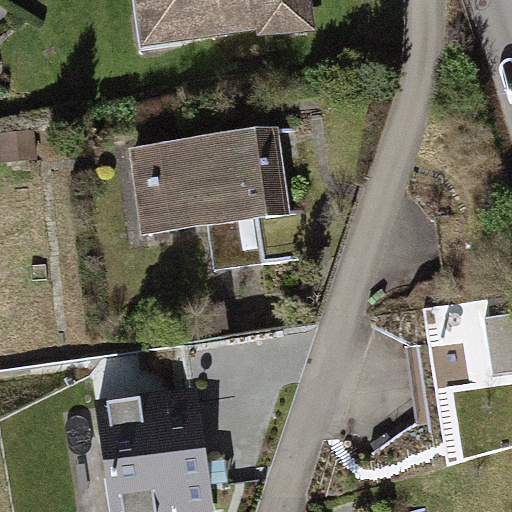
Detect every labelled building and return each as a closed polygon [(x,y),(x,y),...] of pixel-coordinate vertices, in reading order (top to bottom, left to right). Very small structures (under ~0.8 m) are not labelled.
[(173,0),(179,36),(265,24),(266,30),(306,24),(302,0),(173,0)] [(273,132),(136,152),(147,231),(209,222),(216,270),(262,263),(262,265),(302,260),(295,212),(285,213),(273,132)] [(32,136),(2,138),(3,162),(33,160),(32,136)] [(496,369),(511,366),(511,309),(510,299),(492,301),(495,318),(489,319),(496,369)] [(221,307),(206,308),(209,334),(224,332),(221,307)] [(196,393),(99,406),(113,511),(212,511),(209,486),(229,484),(225,460),(206,463),(196,393)]
